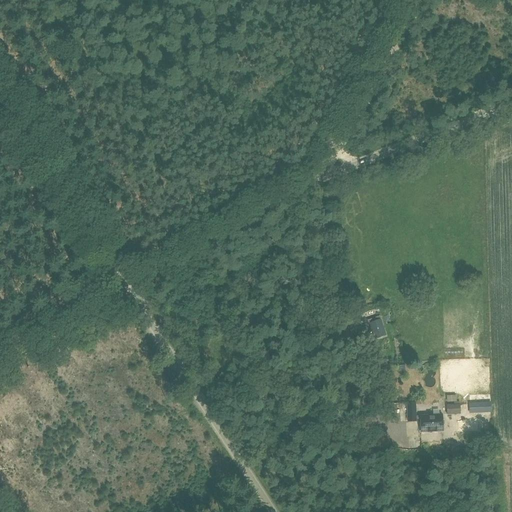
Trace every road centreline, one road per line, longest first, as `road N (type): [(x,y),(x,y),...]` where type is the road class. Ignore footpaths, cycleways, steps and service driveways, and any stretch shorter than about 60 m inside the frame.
road 1 (unclassified): [(272,511),(129,287),(316,179),(511,105)]
road 2 (track): [(129,287),(0,88)]
road 3 (track): [(420,0),(338,145)]
road 4 (track): [(129,287),(0,365)]
